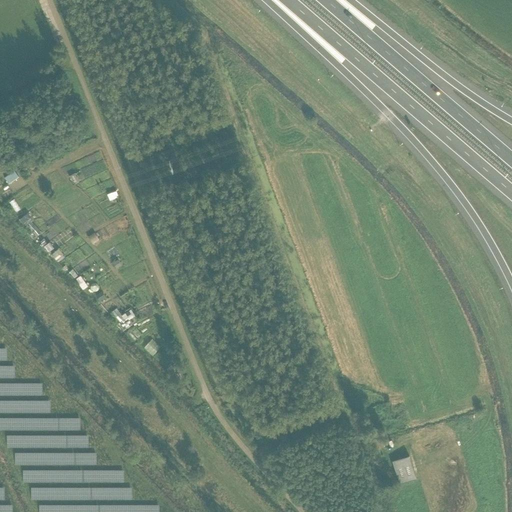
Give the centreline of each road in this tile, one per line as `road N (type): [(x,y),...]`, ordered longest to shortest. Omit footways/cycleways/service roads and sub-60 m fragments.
road 1 (unclassified): [(301,511),(212,411),(49,0)]
road 2 (motorway): [(267,0),(448,181),(511,287)]
road 3 (motorway): [(281,0),(511,194)]
road 4 (motorway): [(511,158),(326,0)]
road 5 (motorway): [(511,119),(347,0)]
